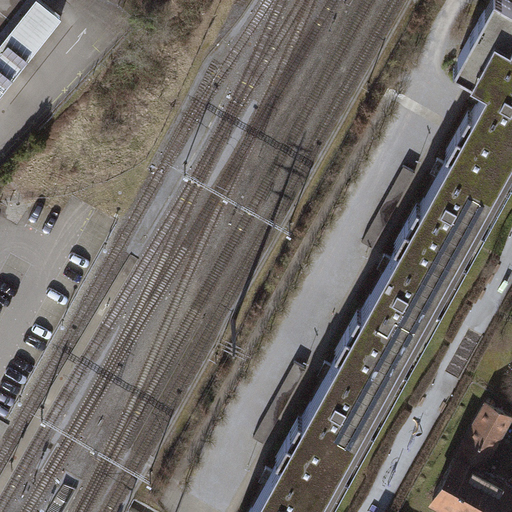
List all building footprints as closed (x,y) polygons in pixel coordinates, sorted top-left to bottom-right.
[(0,99),(62,21),(35,0),(34,0),(0,43),(0,99)] [(456,131),(511,161),(511,5),(505,2),(462,78),(480,88),(456,131)] [(511,172),(511,161),(456,131),(426,185),(411,177),(391,213),(466,254),(511,172)] [(466,254),(391,213),(370,251),(384,259),(356,310),(417,344),(466,254)] [(417,344),(356,310),(319,375),(307,369),(286,407),(359,447),(417,344)] [(511,418),(484,403),(429,504),(444,511),(511,511),(511,488),(483,472),(511,418)] [(323,511),(359,447),(286,407),(264,446),(278,453),(274,460),(244,511),(323,511)]
